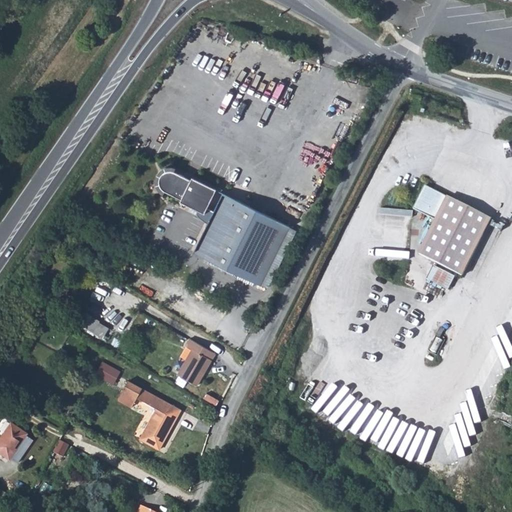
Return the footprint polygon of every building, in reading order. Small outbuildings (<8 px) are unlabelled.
[(169,167),(167,167),(164,167),(161,168),(158,170),(156,172),(154,174),(153,177),(152,180),(152,183),(152,186),(153,189),(155,191),(156,193),(159,195),(161,192),(158,189),(157,187),(156,184),(156,180),(157,177),(159,174),(161,172),(165,171),(166,171),(168,171),(171,172),(172,168),(169,167)] [(195,215),(206,221),(210,211),(204,208),(213,189),(188,177),(187,180),(171,172),(168,171),(166,171),(165,171),(161,172),(159,174),(157,177),(156,180),(156,184),(157,187),(158,189),(161,192),(178,200),(177,202),(197,212),(195,215)] [(465,204),(425,182),(413,206),(435,218),(419,251),(436,260),(465,204)] [(243,205),(219,192),(210,211),(206,221),(192,248),(259,285),(287,228),(257,212),(243,205)] [(491,218),(465,204),(436,260),(463,274),(491,218)] [(98,320),(84,312),(78,322),(93,331),(98,320)] [(214,350),(187,335),(184,341),(191,345),(176,372),(195,383),(214,350)] [(179,408),(125,382),(122,389),(136,396),(134,398),(156,408),(141,440),(160,450),(179,408)] [(136,396),(122,389),(116,401),(130,407),(134,398),(136,396)] [(29,429),(13,420),(0,442),(0,449),(14,457),(29,429)] [(61,441),(57,453),(67,456),(71,443),(61,441)]
